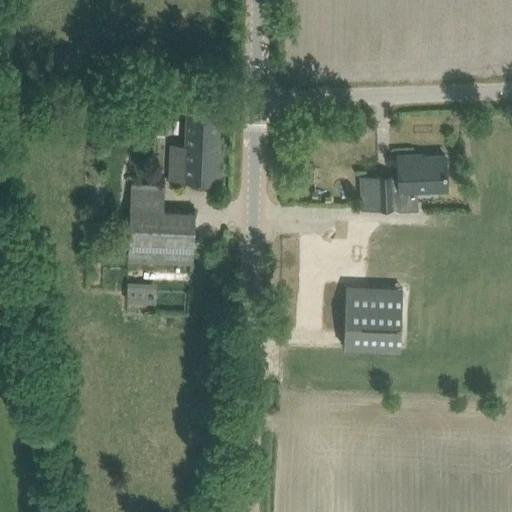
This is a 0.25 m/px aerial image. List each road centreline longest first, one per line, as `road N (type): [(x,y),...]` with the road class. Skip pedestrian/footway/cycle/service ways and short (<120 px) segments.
road 1 (tertiary): [(242,511),(255,110)]
road 2 (unclassified): [(255,110),(511,97)]
